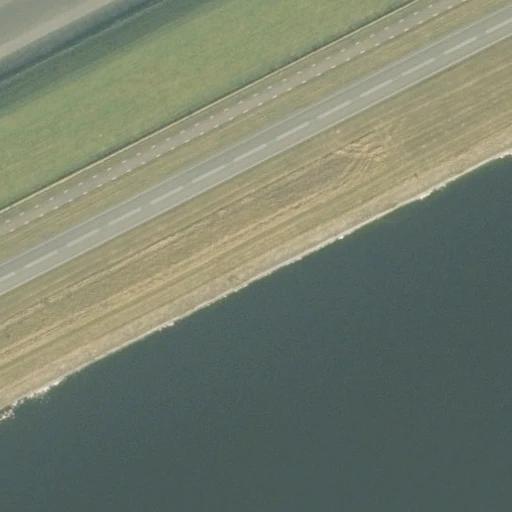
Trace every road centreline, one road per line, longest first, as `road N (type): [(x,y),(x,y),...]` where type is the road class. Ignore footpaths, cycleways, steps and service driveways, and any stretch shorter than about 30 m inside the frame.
road 1 (trunk): [(511,19),(0,277)]
road 2 (unclassified): [(0,228),(450,0)]
